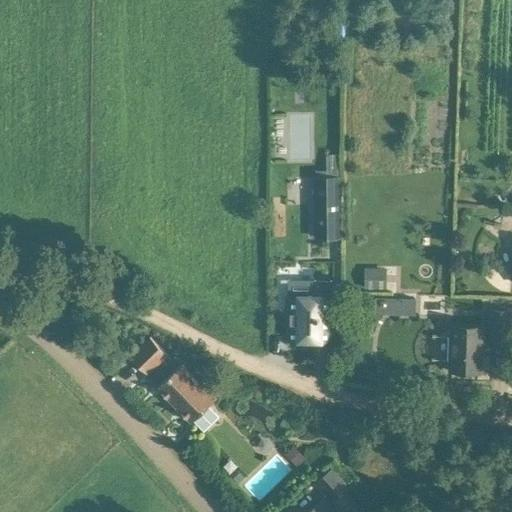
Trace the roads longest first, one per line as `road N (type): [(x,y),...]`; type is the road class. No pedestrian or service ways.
road 1 (unclassified): [(511,418),(376,410),(313,392),(139,301),(86,283),(0,270)]
road 2 (residential): [(209,511),(69,359),(0,304)]
